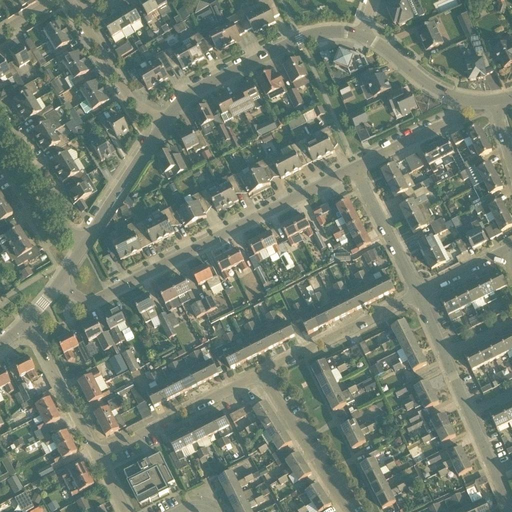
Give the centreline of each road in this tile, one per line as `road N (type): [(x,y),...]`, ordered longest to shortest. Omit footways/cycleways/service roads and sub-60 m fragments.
road 1 (residential): [(353,168),(89,301),(60,282)]
road 2 (residential): [(510,511),(419,293)]
road 3 (residential): [(163,122),(204,86),(301,40),(361,35)]
road 4 (residential): [(96,452),(261,373)]
road 5 (residential): [(261,373),(419,293)]
road 6 (residential): [(349,511),(261,373)]
road 7 (residential): [(80,249),(0,120)]
road 8 (residential): [(80,249),(163,122)]
road 9 (residential): [(96,452),(27,321)]
road 10 (residential): [(419,293),(353,168)]
road 11 (residential): [(163,122),(129,99),(78,15)]
road 12 (residential): [(458,100),(450,121),(353,168)]
